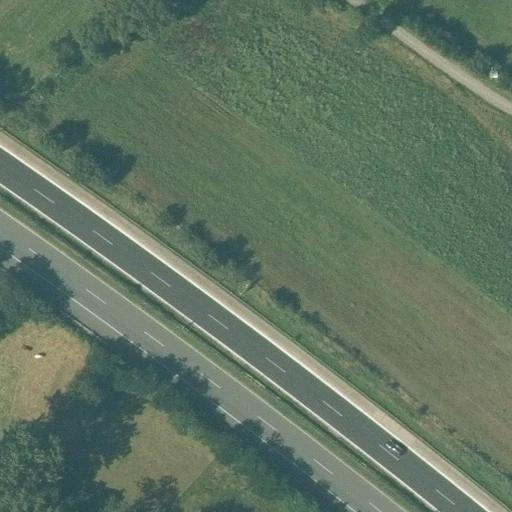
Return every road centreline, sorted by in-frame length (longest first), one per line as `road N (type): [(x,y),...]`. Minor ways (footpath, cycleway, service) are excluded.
road 1 (motorway): [(498,511),(0,163)]
road 2 (motorway): [(0,234),(371,511)]
